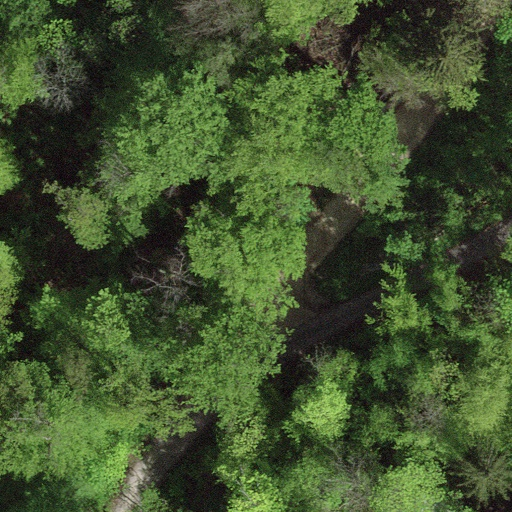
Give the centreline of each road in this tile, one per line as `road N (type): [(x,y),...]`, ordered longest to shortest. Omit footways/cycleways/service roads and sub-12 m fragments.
road 1 (track): [(492,0),(280,303),(273,352)]
road 2 (unclassified): [(511,224),(273,352)]
road 3 (unclassified): [(132,511),(153,463),(190,414),(273,352)]
